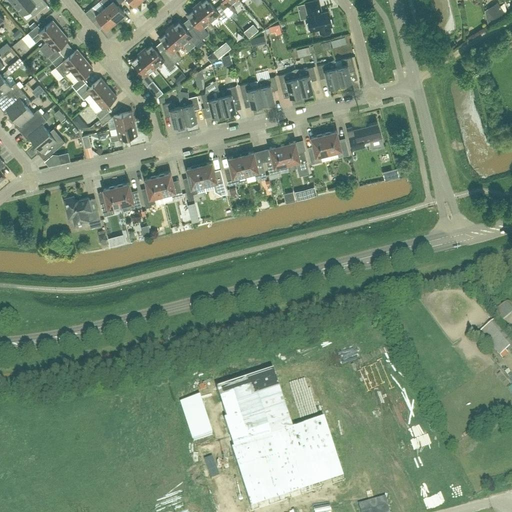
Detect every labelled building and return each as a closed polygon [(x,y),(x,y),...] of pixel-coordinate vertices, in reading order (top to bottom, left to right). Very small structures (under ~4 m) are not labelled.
[(47,3),(44,0),(10,0),(22,14),(28,9),(33,15),(47,3)] [(124,13),(113,0),(99,0),(104,6),(115,20),(124,13)] [(229,16),(219,4),(215,8),(208,0),(201,0),(196,4),(210,21),(217,14),(223,21),(229,16)] [(223,0),(224,0),(219,4),(229,16),(236,10),(230,4),(234,0),(223,0)] [(321,12),(318,0),(312,0),(305,2),(308,15),(307,15),(308,21),(307,22),(308,28),(310,29),(311,30),(319,28),(320,32),(323,34),(328,32),(330,29),(329,25),(332,25),(328,10),(321,12)] [(498,2),(491,9),(498,16),(504,9),(498,2)] [(196,24),(192,27),(202,39),(208,33),(202,27),(210,21),(196,4),(187,12),(196,24)] [(92,6),(90,7),(85,12),(93,21),(98,17),(107,27),(115,20),(104,6),(100,10),(92,6)] [(42,36),(46,41),(60,29),(52,20),(41,29),(37,24),(28,32),(35,41),(42,36)] [(169,27),(182,44),(190,38),(195,44),(202,39),(192,27),(188,31),(178,20),(169,27)] [(273,35),(283,32),(281,24),(271,27),(273,35)] [(169,47),(164,50),(174,62),(180,56),(175,50),(182,44),(169,27),(159,35),(169,47)] [(60,29),(46,41),(47,42),(41,47),(48,55),(47,56),(52,61),(61,53),(57,48),(68,38),(60,29)] [(5,53),(13,47),(10,43),(2,49),(5,53)] [(141,51),(155,67),(162,61),(165,64),(164,65),(165,67),(168,72),(171,72),(176,68),(175,65),(173,63),(174,62),(164,50),(160,54),(151,43),(141,51)] [(61,53),(52,61),(56,66),(56,65),(64,75),(70,69),(84,58),(76,48),(65,58),(61,53)] [(155,67),(141,51),(132,58),(141,70),(137,73),(146,85),(153,80),(147,73),(155,67)] [(341,65),(336,66),(340,83),(351,80),(349,70),(355,69),(352,56),(340,59),(341,65)] [(76,89),(85,81),(81,77),(92,67),(84,58),(70,69),(71,70),(66,74),(73,83),(72,84),(76,89)] [(329,86),(340,83),(336,66),(334,67),(332,58),(328,62),(317,64),(320,77),(326,76),(329,86)] [(0,81),(8,74),(5,70),(1,74),(0,72),(0,67),(4,65),(0,60),(0,81)] [(295,68),(301,93),(313,90),(310,80),(316,78),(313,65),(304,68),(295,68)] [(301,93),(295,68),(294,68),(287,72),(278,74),(281,87),(287,86),(290,96),(301,93)] [(8,74),(0,81),(0,103),(20,87),(15,82),(11,86),(4,78),(8,74)] [(258,86),(263,103),(274,100),(271,90),(277,88),(274,75),(257,80),(258,86)] [(89,86),(85,81),(76,89),(84,98),(90,93),(95,98),(108,86),(101,77),(89,86)] [(25,85),(32,97),(41,91),(45,99),(50,96),(42,83),(40,84),(36,78),(25,85)] [(263,103),(258,86),(252,87),(249,82),(239,84),(243,97),(249,95),(251,106),(263,103)] [(236,85),(218,89),(224,113),(235,110),(233,99),(239,98),(236,85)] [(116,96),(108,86),(95,98),(102,107),(96,113),(100,118),(109,110),(105,105),(116,96)] [(158,86),(152,91),(156,97),(163,91),(158,86)] [(24,93),(20,87),(0,103),(0,106),(6,113),(8,111),(12,116),(26,104),(31,100),(24,93)] [(213,115),(224,113),(218,89),(217,87),(210,91),(201,94),(204,107),(210,105),(213,115)] [(179,97),(185,122),(197,119),(194,109),(200,108),(197,95),(185,98),(179,97)] [(174,125),(185,122),(179,97),(178,96),(181,105),(175,107),(171,101),(162,103),(165,116),(171,115),(174,125)] [(34,107),(43,104),(40,97),(32,101),(34,107)] [(21,132),(42,114),(38,108),(33,112),(26,104),(12,116),(17,121),(14,123),(21,132)] [(113,115),(116,127),(134,122),(131,110),(113,115)] [(111,117),(107,112),(98,120),(102,124),(111,117)] [(47,119),(42,114),(21,132),(28,140),(30,138),(35,143),(49,131),(42,123),(47,119)] [(381,137),(377,121),(362,125),(362,123),(353,125),(356,134),(349,136),(352,149),(365,146),(363,141),(381,137)] [(137,134),(134,122),(116,127),(118,133),(110,135),(111,141),(137,134)] [(337,130),(324,133),(328,152),(337,150),(338,156),(349,153),(345,139),(339,140),(337,130)] [(49,131),(35,143),(39,148),(37,150),(44,158),(65,141),(60,135),(55,139),(49,131)] [(320,154),(328,152),(324,133),(311,136),(313,147),(307,148),(311,163),(322,160),(320,154)] [(90,146),(87,134),(82,135),(84,147),(90,146)] [(295,140),(282,143),(287,163),(295,161),(297,166),(299,175),(309,172),(307,164),(304,149),(298,151),(295,140)] [(279,165),(287,163),(282,143),(269,147),(272,157),(266,159),(270,173),(280,171),(279,165)] [(94,146),(88,148),(90,157),(96,155),(94,146)] [(241,154),(246,173),(254,171),(255,177),(260,176),(260,178),(266,177),(262,160),(256,162),(254,150),(241,154)] [(52,154),(44,160),(49,165),(60,162),(58,154),(52,154)] [(246,173),(241,154),(228,157),(230,168),(225,169),(228,184),(239,181),(239,183),(247,181),(246,173)] [(199,164),(204,184),(212,182),(214,188),(215,190),(221,194),(226,192),(224,185),(221,170),(215,172),(212,161),(199,164)] [(196,186),(204,184),(199,164),(186,167),(189,178),(183,180),(188,199),(194,198),(193,193),(197,192),(196,186)] [(376,165),(362,167),(363,176),(377,174),(376,165)] [(170,171),(157,175),(162,194),(175,191),(177,196),(183,195),(179,180),(173,182),(170,171)] [(162,194),(157,175),(145,178),(147,188),(141,190),(146,207),(152,205),(151,203),(155,202),(154,196),(162,194)] [(116,185),(121,204),(129,202),(131,208),(141,205),(138,191),(132,192),(129,182),(116,185)] [(113,206),(121,204),(116,185),(103,188),(106,199),(100,200),(103,215),(114,212),(113,206)] [(314,185),(307,187),(309,197),(316,195),(314,185)] [(288,202),(297,199),(294,191),(285,193),(288,202)] [(75,200),(74,196),(64,198),(68,217),(73,216),(75,223),(88,220),(90,227),(102,224),(97,207),(91,209),(88,197),(75,200)] [(498,314),(505,321),(511,315),(511,305),(510,303),(498,314)] [(511,341),(496,321),(480,333),(483,337),(502,360),(508,355),(506,352),(507,350),(511,355),(511,341)] [(278,373),(222,392),(232,421),(227,423),(256,511),(346,482),(329,428),(299,438),(278,373)] [(388,511),(385,498),(358,506),(359,511),(388,511)]
